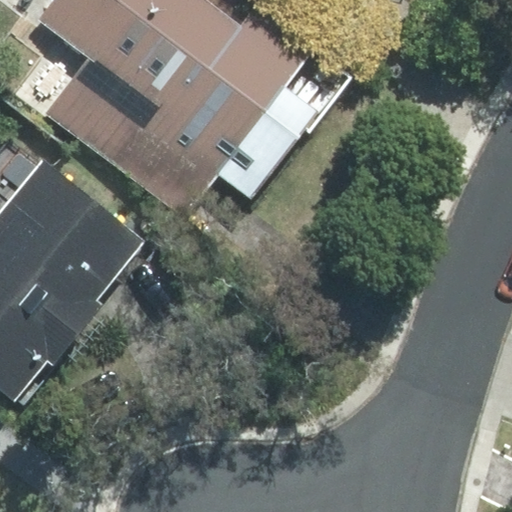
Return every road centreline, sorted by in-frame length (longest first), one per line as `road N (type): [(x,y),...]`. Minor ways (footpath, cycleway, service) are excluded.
road 1 (residential): [(511,201),(403,469)]
road 2 (residential): [(173,511),(184,493),(312,495)]
